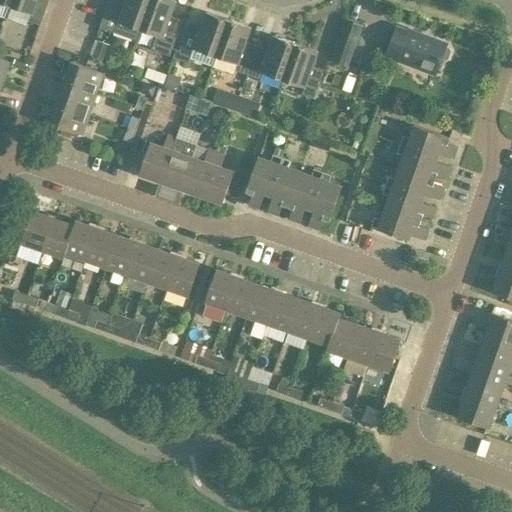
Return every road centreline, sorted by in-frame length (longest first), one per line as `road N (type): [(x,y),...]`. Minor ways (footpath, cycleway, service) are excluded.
road 1 (residential): [(450,293),(255,225),(219,231),(8,158)]
road 2 (residential): [(511,481),(398,442),(450,293)]
road 3 (residential): [(450,293),(495,161),(486,120),(511,47)]
road 4 (residential): [(64,0),(8,158)]
